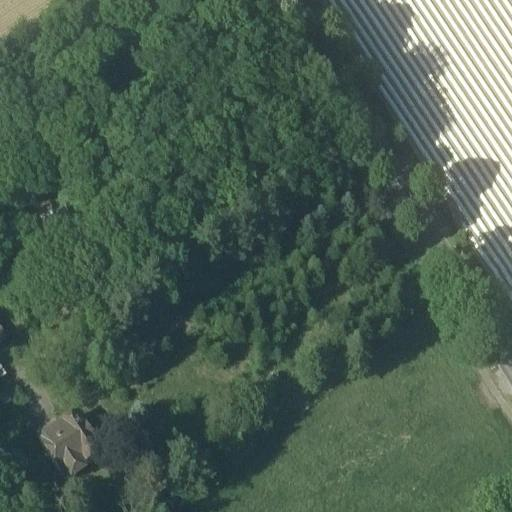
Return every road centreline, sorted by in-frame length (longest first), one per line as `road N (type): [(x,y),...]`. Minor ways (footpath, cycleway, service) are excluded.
road 1 (secondary): [(511,371),(281,0)]
road 2 (track): [(0,86),(114,0)]
